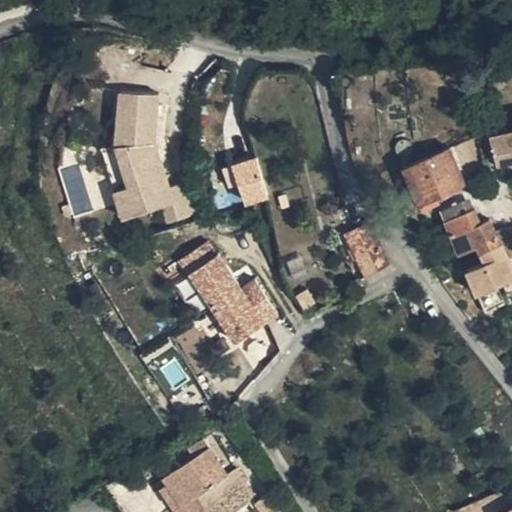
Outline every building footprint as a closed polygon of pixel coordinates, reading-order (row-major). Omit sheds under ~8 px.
[(164,204),(169,220),(209,207),(199,175),(174,183),(160,138),(164,88),(122,85),(117,141),(130,181),(114,186),(124,217),(164,204)] [(511,121),(490,125),(498,153),(511,151),(511,121)] [(451,139),(412,151),(411,164),(446,153),(455,150),(451,139)] [(446,153),(456,184),(465,182),(463,175),(455,150),(446,153)] [(400,154),(407,175),(413,174),(411,164),(412,151),(400,154)] [(272,191),(259,153),(227,163),(232,179),(242,175),(250,198),(272,191)] [(411,164),(413,174),(422,196),(456,184),(446,153),(411,164)] [(413,174),(407,175),(404,176),(407,187),(413,199),(422,196),(413,174)] [(445,206),(450,222),(480,209),(474,194),(445,206)] [(497,218),(490,205),(480,209),(450,222),(458,241),(476,232),(498,221),(497,218)] [(511,240),(511,213),(497,218),(498,221),(509,242),(511,240)] [(393,261),(373,217),(348,228),(368,272),(393,261)] [(511,277),(511,248),(509,242),(498,221),(476,232),(484,250),(468,258),(483,291),(497,284),(493,272),(503,269),(509,279),(511,277)] [(246,284),(223,249),(194,268),(238,336),(280,309),(258,276),(246,284)] [(319,297),(311,284),(300,291),(308,304),(319,297)] [(213,438),(190,451),(229,509),(259,490),(241,461),(231,468),(213,438)] [(223,511),(229,509),(190,451),(167,465),(185,495),(180,498),(188,511),(223,511)] [(185,495),(167,465),(159,470),(177,500),(180,498),(185,495)] [(283,511),(285,510),(272,491),(260,499),(268,511),(283,511)]
